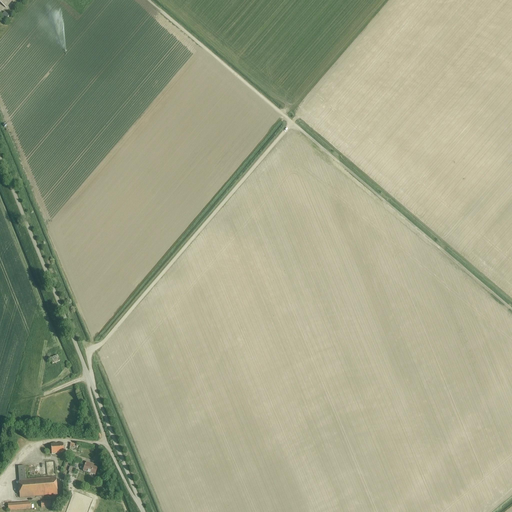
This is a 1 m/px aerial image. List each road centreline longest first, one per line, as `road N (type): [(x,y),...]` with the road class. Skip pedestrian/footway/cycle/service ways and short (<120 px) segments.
road 1 (track): [(511,307),(148,0)]
road 2 (unclassified): [(142,511),(0,157)]
road 3 (track): [(89,379),(91,349),(291,122)]
